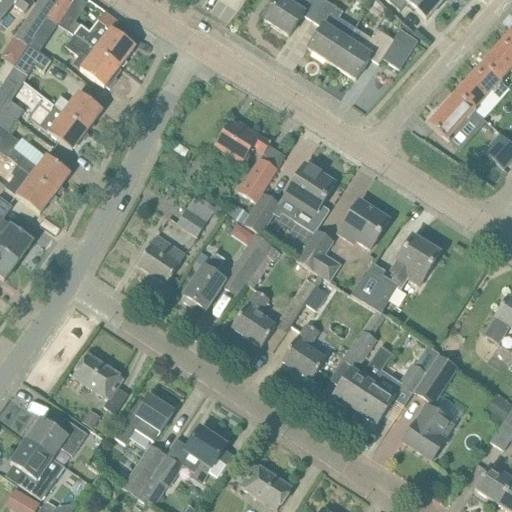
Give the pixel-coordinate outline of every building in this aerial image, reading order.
[(0,0),(0,23),(14,7),(24,15),(33,4),(28,0),(0,0)] [(40,0),(14,39),(1,59),(8,63),(15,68),(28,48),(29,47),(54,8),(41,0),(40,0)] [(60,0),(47,20),(57,26),(70,7),(60,0)] [(302,18),(312,25),(326,3),(327,0),(279,0),(264,23),(288,39),(302,18)] [(445,0),(444,0),(383,0),(399,14),(407,5),(426,22),(445,0)] [(307,52),(332,67),(355,32),(338,21),(343,14),(326,3),(312,25),(321,31),(307,52)] [(90,34),(81,27),(74,37),(91,49),(120,70),(135,50),(111,32),(118,24),(105,15),(90,34)] [(47,20),(42,27),(55,35),(60,28),(57,26),(47,20)] [(404,26),(400,33),(411,40),(414,35),(404,26)] [(355,32),(332,67),(355,83),(369,62),(378,68),(382,62),(399,73),(418,44),(411,40),(400,33),(393,43),(377,32),(371,42),(355,32)] [(35,37),(29,47),(30,47),(38,53),(45,43),(35,37)] [(67,47),(65,50),(78,60),(81,56),(88,61),(80,72),(88,78),(104,91),(105,89),(109,92),(117,82),(113,79),(120,70),(91,49),(74,37),(67,47)] [(501,84),(511,71),(511,42),(506,48),(501,43),(480,67),(485,72),(501,86),(502,86),(501,84)] [(43,73),(51,63),(38,53),(30,47),(16,69),(11,75),(20,81),(24,84),(35,68),(43,73)] [(8,63),(0,74),(0,81),(5,85),(11,75),(16,69),(15,68),(8,63)] [(453,97),(459,101),(475,116),(476,115),(474,113),(494,91),(496,93),(501,86),(485,72),(480,78),(475,73),(453,97)] [(12,104),(24,84),(20,81),(11,75),(5,85),(0,92),(0,110),(17,124),(25,113),(12,104)] [(61,99),(54,107),(87,133),(102,113),(78,95),(70,106),(61,99)] [(475,116),(459,101),(453,107),(448,102),(427,126),(448,145),(449,144),(448,143),(467,121),(469,123),(475,116)] [(87,133),(54,107),(51,111),(52,111),(39,129),(72,154),(87,133)] [(0,128),(9,135),(17,124),(0,110),(0,128)] [(214,149),(231,160),(241,166),(252,150),(263,157),(270,146),(239,126),(237,129),(230,124),(214,149)] [(484,155),(503,172),(511,162),(511,147),(500,137),(484,155)] [(13,150),(6,159),(17,167),(28,176),(55,196),(70,176),(54,164),(46,158),(44,160),(38,169),(13,150)] [(260,161),(238,195),(254,205),(256,206),(262,197),(277,172),(260,161)] [(13,179),(5,191),(40,217),(55,196),(28,176),(17,167),(10,176),(13,179)] [(304,167),(283,201),(297,210),(290,222),(313,236),(314,234),(327,214),(320,210),(335,186),(304,167)] [(259,238),(278,208),(262,197),(256,206),(254,205),(240,227),(256,237),(259,238)] [(0,220),(9,208),(0,201),(0,220)] [(176,226),(197,240),(214,216),(219,220),(213,230),(216,232),(226,217),(203,202),(200,206),(193,201),(176,226)] [(359,203),(348,220),(337,237),(353,248),(355,244),(369,253),(389,222),(359,203)] [(0,250),(18,263),(32,244),(0,220),(0,250)] [(295,263),(313,275),(318,279),(321,281),(330,286),(342,268),(325,257),(332,246),(314,234),(313,236),(295,263)] [(182,298),(184,299),(182,302),(183,304),(191,310),(194,309),(195,307),(206,314),(222,289),(235,298),(270,246),(259,238),(256,237),(226,282),(217,276),(226,262),(215,256),(206,270),(203,267),(182,298)] [(185,258),(173,250),(156,239),(137,268),(165,287),(185,258)] [(424,280),(439,256),(412,239),(397,263),(398,264),(390,277),(393,279),(391,283),(399,288),(398,290),(401,292),(407,283),(418,290),(424,280)] [(18,263),(0,250),(0,280),(4,284),(18,263)] [(425,293),(455,312),(465,297),(453,290),(464,272),(439,256),(424,280),(431,284),(425,293)] [(373,266),(353,300),(383,316),(398,290),(399,288),(391,283),(383,278),(385,274),(373,266)] [(307,282),(295,300),(304,306),(316,288),(313,286),(307,282)] [(316,288),(304,306),(317,314),(329,296),(316,288)] [(261,350),(276,328),(258,316),(268,301),(256,293),(246,308),(245,308),(230,330),(261,350)] [(511,301),(507,299),(496,316),(494,319),(495,320),(485,338),(498,346),(509,328),(511,330),(511,301)] [(384,324),(387,319),(383,316),(377,314),(371,323),(374,326),(384,324)] [(306,326),(281,364),(311,383),(322,367),(326,361),(308,350),(318,334),(306,326)] [(378,343),(363,333),(342,363),(354,371),(359,364),(362,366),(378,343)] [(346,407),(354,412),(392,356),(381,349),(361,380),(350,373),(333,398),(335,399),(333,402),(334,405),(342,410),(345,410),(346,407)] [(72,379),(108,403),(123,381),(87,357),(72,379)] [(431,369),(415,394),(430,403),(454,367),(439,357),(431,369)] [(400,385),(398,388),(412,398),(415,394),(431,369),(424,365),(421,371),(412,366),(400,385)] [(381,372),(354,412),(376,427),(388,410),(393,402),(404,409),(412,398),(398,388),(400,385),(381,372)] [(153,445),(160,435),(173,414),(148,398),(142,407),(137,404),(114,440),(125,447),(134,433),(153,445)] [(511,409),(496,398),(485,414),(503,425),(511,411),(511,409)] [(452,424),(427,407),(402,444),(431,464),(455,428),(451,425),(452,424)] [(511,411),(503,425),(490,445),(503,454),(511,440),(511,411)] [(90,414),(82,424),(91,431),(99,420),(90,414)] [(41,421),(26,443),(52,461),(59,450),(72,459),(87,437),(64,421),(56,431),(41,421)] [(187,454),(179,466),(193,474),(191,478),(201,485),(208,474),(217,480),(226,467),(232,457),(223,452),(226,449),(199,431),(185,452),(187,454)] [(56,480),(64,469),(52,461),(26,443),(10,466),(25,477),(18,487),(41,503),(56,480)] [(150,449),(135,473),(149,482),(164,458),(150,449)] [(474,492),(497,507),(511,484),(511,458),(501,475),(490,468),(474,492)] [(167,459),(139,502),(147,508),(152,511),(157,505),(168,489),(170,490),(174,483),(175,483),(183,470),(179,467),(167,459)] [(255,468),(244,484),(241,489),(275,511),(277,511),(291,491),(255,468)] [(511,511),(511,484),(497,507),(505,511),(511,511)]
